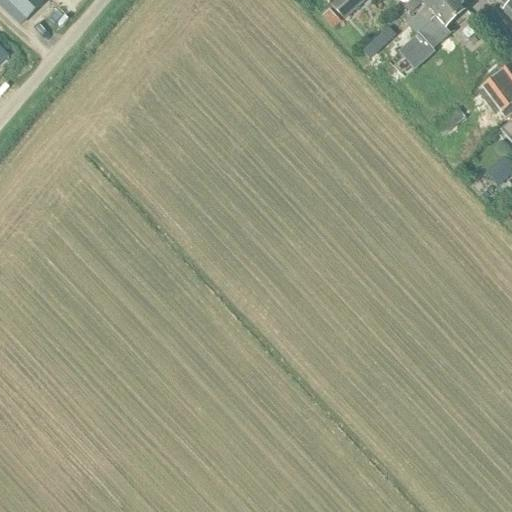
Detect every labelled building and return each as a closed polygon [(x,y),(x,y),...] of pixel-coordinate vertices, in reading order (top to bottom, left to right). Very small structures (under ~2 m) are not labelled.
[(44,0),(0,0),(0,6),(20,26),(44,0)] [(363,0),(340,0),(331,8),(344,22),(365,2),(363,0)] [(418,36),(398,54),(415,73),(436,54),(433,51),(443,42),(454,32),(449,26),(467,10),(458,0),(448,0),(442,6),(445,10),(417,35),(418,36)] [(416,0),(406,9),(411,16),(424,5),(427,9),(408,26),(416,36),(417,35),(445,10),(442,6),(448,0),(416,0)] [(511,4),(503,12),(511,22),(511,4)] [(329,10),(322,16),(334,29),(341,23),(329,10)] [(397,36),(388,27),(361,52),(377,70),(388,60),(387,51),(384,49),(397,36)] [(511,66),(497,77),(482,89),(505,120),(511,115),(511,66)] [(451,111),(434,127),(443,137),(460,121),(451,111)] [(511,167),(504,159),(486,176),(497,188),(511,174),(511,167)]
